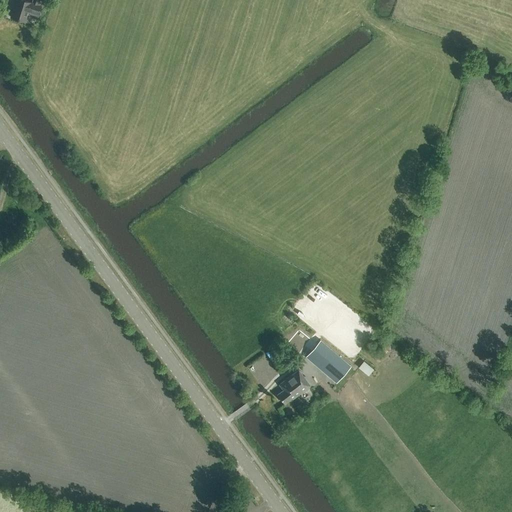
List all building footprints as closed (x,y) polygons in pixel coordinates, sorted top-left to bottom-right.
[(32,0),(32,3),(30,2),(31,1),(25,0),(16,0),(11,16),(24,20),(27,13),(37,16),(41,6),(43,6),(44,0),(32,0)] [(304,324),(290,339),(299,348),(313,333),(304,324)] [(320,339),(307,355),(337,381),(351,365),(320,339)] [(282,370),(289,364),(286,359),(278,365),(282,370)] [(367,360),(362,367),(372,375),(377,368),(367,360)] [(298,369),(278,384),(282,389),(276,394),(284,404),(292,398),(293,399),(310,386),(298,369)]
